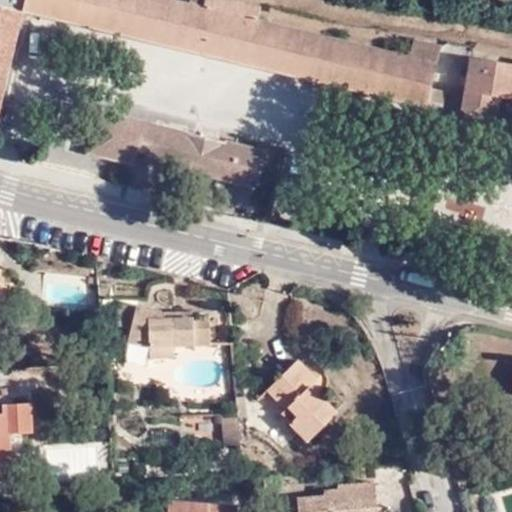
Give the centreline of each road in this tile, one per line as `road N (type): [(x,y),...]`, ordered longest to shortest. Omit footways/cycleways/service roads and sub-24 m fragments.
road 1 (residential): [(0,192),(384,281)]
road 2 (residential): [(440,511),(410,391)]
